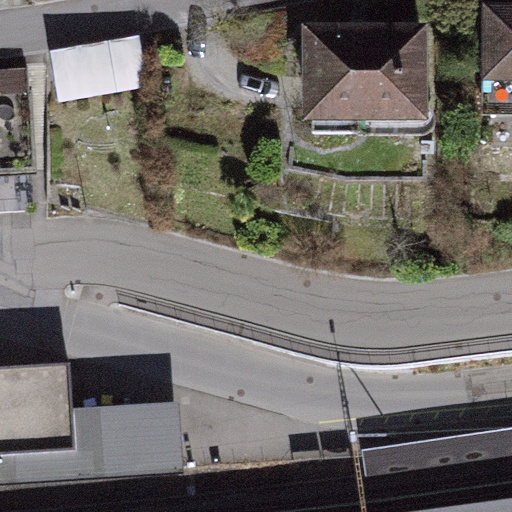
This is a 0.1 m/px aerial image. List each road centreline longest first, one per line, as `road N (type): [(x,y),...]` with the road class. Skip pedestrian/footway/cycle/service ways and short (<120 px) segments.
road 1 (residential): [(0,292),(49,318),(306,392),(511,386)]
road 2 (residential): [(0,261),(43,254),(149,263),(351,317),(417,320),(511,309)]
road 3 (residential): [(0,32),(190,0)]
